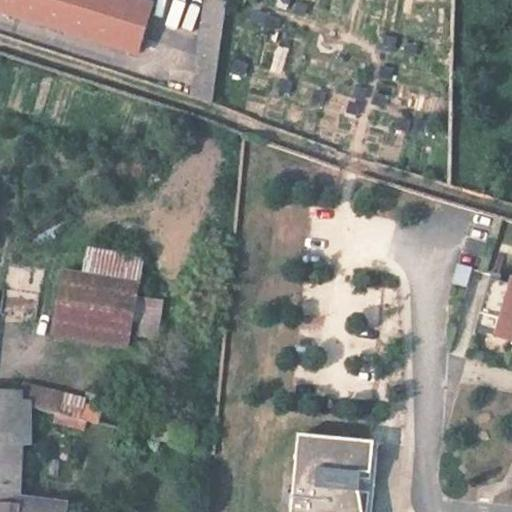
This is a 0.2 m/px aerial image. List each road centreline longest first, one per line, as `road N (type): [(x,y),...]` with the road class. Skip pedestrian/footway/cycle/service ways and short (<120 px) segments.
road 1 (track): [(0,39),(511,211)]
road 2 (residential): [(439,511),(425,497),(430,251),(442,225)]
